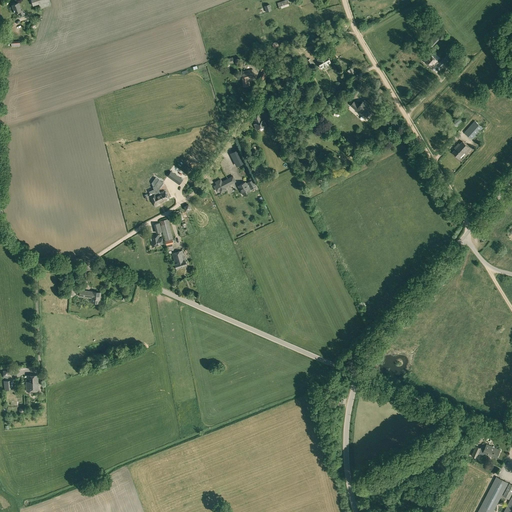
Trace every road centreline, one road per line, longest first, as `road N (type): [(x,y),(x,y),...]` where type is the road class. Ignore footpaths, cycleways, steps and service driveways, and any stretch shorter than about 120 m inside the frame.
road 1 (unclassified): [(356,374),(135,279),(31,255),(0,212)]
road 2 (track): [(83,267),(182,202),(255,100),(303,51),(353,28)]
road 3 (track): [(470,229),(344,0)]
road 4 (unclassified): [(356,374),(397,306),(465,235)]
road 5 (track): [(511,438),(356,374)]
road 6 (unclassified): [(355,511),(345,435),(356,374)]
road 7 (unknown): [(31,255),(40,363),(13,372)]
